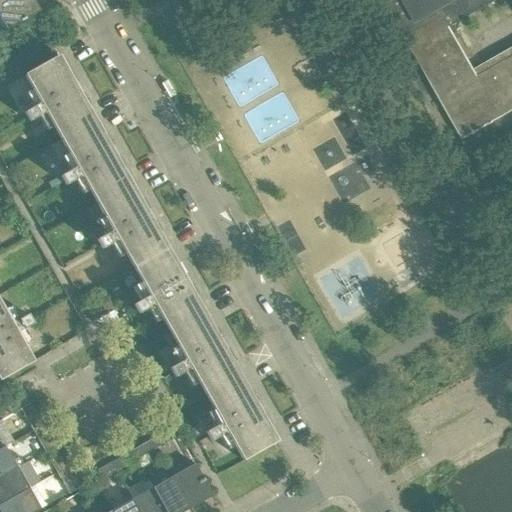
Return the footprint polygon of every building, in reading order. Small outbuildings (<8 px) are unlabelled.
[(5,0),(0,3),(0,17),(6,29),(5,29),(6,30),(40,12),(39,10),(38,11),(31,0),(5,0)] [(511,0),(382,0),(404,38),(406,37),(440,18),(446,28),(449,26),(450,28),(457,24),(456,22),(495,0),(498,0),(499,0),(511,0)] [(440,18),(406,37),(462,138),(461,138),(462,140),(493,122),(492,121),(511,109),(511,56),(477,77),(450,28),(449,26),(446,28),(440,18)] [(219,422),(220,423),(205,432),(210,441),(226,433),(226,434),(227,434),(242,461),(259,451),(276,442),(260,414),(261,413),(258,409),(255,404),(224,350),(222,345),(219,340),(218,340),(188,286),(185,281),(183,277),(182,277),(151,222),(151,221),(149,217),(146,212),(115,158),(113,153),(110,148),(109,148),(79,94),(77,89),(74,85),(58,57),(24,76),(39,103),(39,105),(24,113),(30,123),(45,114),(45,115),(46,115),(75,166),(75,167),(75,168),(60,177),(66,186),(81,178),(81,179),(82,178),(112,231),(111,231),(112,232),(97,241),(102,250),(117,242),(118,243),(119,243),(148,294),(147,294),(148,296),(133,305),(138,314),(153,306),(154,307),(155,307),(184,358),(183,358),(184,360),(169,368),(174,378),(190,369),(190,371),(191,370),(220,421),(219,422)] [(0,379),(32,362),(17,335),(18,335),(17,333),(32,324),(27,315),(12,323),(11,322),(10,323),(0,304),(0,379)] [(36,415),(23,393),(5,403),(11,414),(20,409),(20,410),(21,410),(27,420),(36,415)] [(47,436),(42,426),(33,431),(39,441),(47,436)] [(163,433),(152,439),(157,449),(168,442),(163,433)] [(141,445),(131,451),(140,468),(151,462),(141,445)] [(0,476),(23,464),(16,453),(9,457),(4,448),(4,447),(0,449),(0,476)] [(59,457),(53,447),(45,451),(51,462),(59,457)] [(120,457),(110,463),(115,473),(126,467),(120,457)] [(0,503),(28,489),(35,484),(24,464),(23,464),(0,476),(0,503)] [(172,477),(190,508),(191,508),(191,507),(211,496),(212,496),(204,481),(205,481),(204,478),(203,479),(194,464),(174,476),(173,475),(172,476),(172,477)] [(71,478),(65,468),(57,472),(63,483),(71,478)] [(88,475),(93,484),(94,485),(105,479),(99,469),(88,475)] [(151,488),(152,489),(164,511),(181,511),(190,508),(172,477),(153,488),(152,487),(151,488)] [(35,511),(46,506),(35,486),(28,489),(0,503),(0,511),(35,511)] [(84,489),(73,495),(78,504),(89,497),(84,489)] [(130,500),(131,500),(137,511),(164,511),(152,489),(132,500),(131,499),(130,500)] [(110,511),(137,511),(131,500),(111,511),(110,511)] [(63,501),(53,507),(55,511),(63,511),(68,509),(63,501)]
